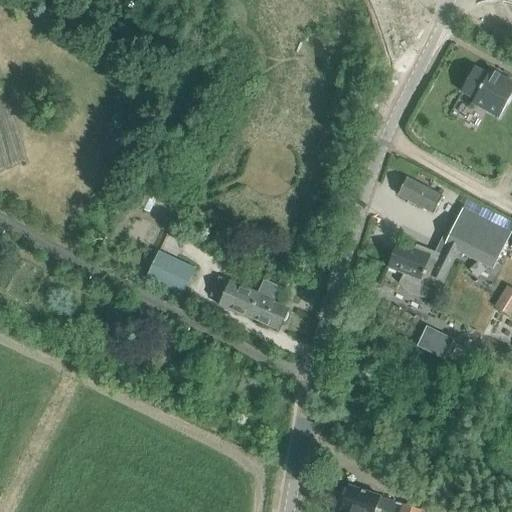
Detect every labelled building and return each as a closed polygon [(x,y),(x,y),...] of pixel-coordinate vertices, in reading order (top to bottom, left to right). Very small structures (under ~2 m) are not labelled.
[(500,34),(496,43),(506,48),(510,40),(500,34)] [(474,99),(472,103),(498,118),(511,93),(511,82),(490,70),(488,75),(474,67),(461,92),(474,99)] [(398,196),(433,214),(443,196),(408,178),(398,196)] [(492,269),(511,232),(463,208),(444,246),(446,246),(441,257),(429,251),(428,254),(400,241),(389,267),(405,275),(401,283),(403,286),(407,288),(411,291),(415,294),(419,295),(424,297),(429,297),(438,280),(441,282),(456,251),(492,269)] [(146,279),(182,296),(195,269),(158,253),(146,279)] [(287,312),(289,309),(274,303),(280,288),(265,281),(259,294),(230,281),(219,306),(250,319),(250,318),(279,331),(283,322),(286,321),(288,315),(287,312)] [(511,315),(511,288),(508,286),(496,307),(511,316),(511,315)] [(381,496),(349,486),(339,511),(375,511),(376,509),(385,511),(392,511),(396,502),(381,496)] [(461,511),(462,511),(426,492),(421,511),(420,511),(461,511)]
